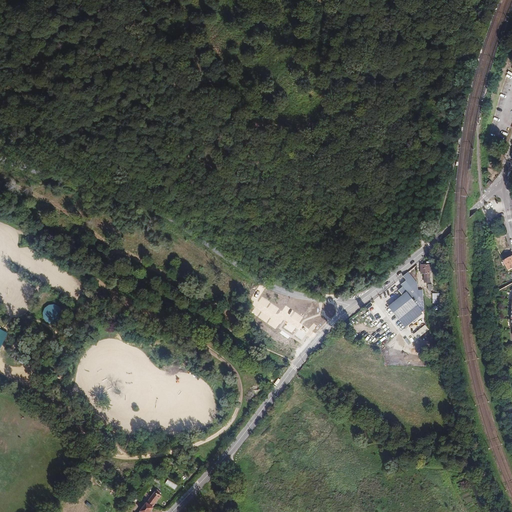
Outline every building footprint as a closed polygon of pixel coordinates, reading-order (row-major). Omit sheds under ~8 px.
[(511,256),(505,259),(503,261),(508,270),(511,268),(511,256)] [(430,265),(423,265),(421,265),(421,267),(421,268),(421,273),(424,273),(424,282),(429,283),(429,273),(430,265)] [(409,288),(404,282),(401,284),(403,286),(398,290),(402,295),(389,306),(404,325),(420,313),(417,305),(413,300),(418,295),(420,297),(423,296),(423,290),(418,290),(418,284),(408,271),(403,276),(407,280),(409,278),(414,284),(409,288)] [(409,278),(407,280),(404,282),(409,288),(414,284),(409,278)] [(54,305),(49,305),(45,308),(43,313),(44,318),(47,322),(52,324),(56,324),(60,321),(63,316),(62,310),(59,307),(54,305)] [(373,327),(379,324),(376,318),(370,321),(373,327)] [(414,334),(418,339),(430,329),(426,324),(414,334)] [(0,349),(9,333),(0,328),(0,349)] [(175,490),(178,485),(168,479),(165,484),(175,490)] [(152,510),(153,509),(153,508),(161,496),(160,495),(161,493),(158,491),(157,490),(146,504),(145,505),(152,510)]
